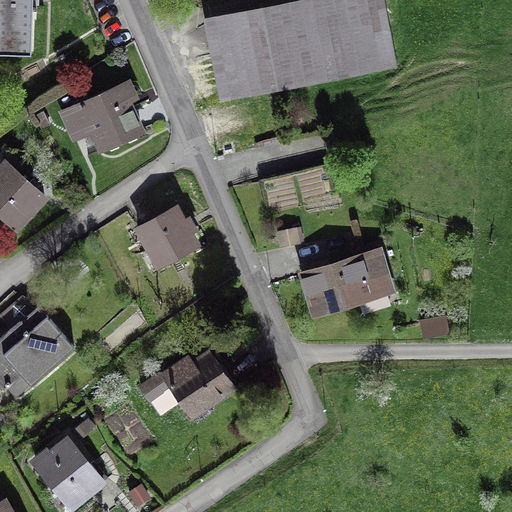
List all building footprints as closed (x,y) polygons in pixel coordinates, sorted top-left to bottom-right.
[(32,0),(0,0),(0,50),(31,52),(32,0)] [(379,0),(314,0),(209,21),(224,94),(391,62),(379,0)] [(128,82),(63,110),(72,131),(93,122),(95,127),(93,128),(102,148),(141,131),(127,100),(134,96),(128,82)] [(0,211),(16,226),(44,196),(5,160),(0,166),(0,211)] [(328,165),(260,181),(267,211),(335,195),(328,165)] [(138,226),(159,264),(196,243),(189,231),(194,229),(187,217),(183,219),(175,206),(138,226)] [(392,289),(380,249),(302,272),(314,312),(392,289)] [(0,315),(11,329),(0,338),(0,384),(4,389),(22,373),(31,383),(74,346),(60,330),(74,318),(53,293),(39,305),(21,294),(0,312),(0,315)] [(163,373),(161,371),(140,385),(149,399),(162,389),(172,403),(179,398),(191,416),(235,385),(210,349),(193,361),(189,355),(163,373)] [(103,480),(67,436),(36,462),(71,506),(103,480)] [(142,485),(128,494),(138,509),(152,500),(142,485)] [(0,511),(12,511),(5,500),(0,503),(0,511)]
